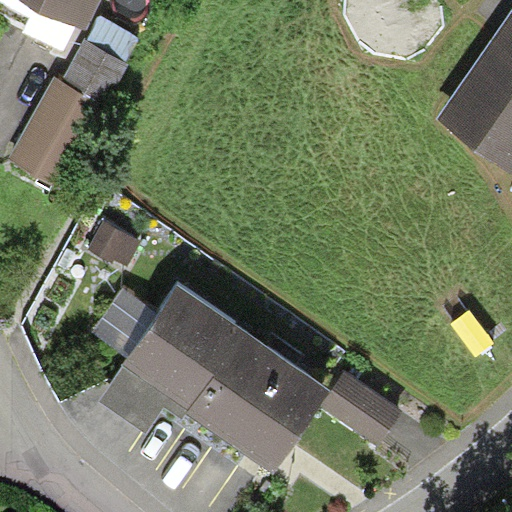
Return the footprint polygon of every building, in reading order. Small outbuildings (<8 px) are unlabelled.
[(93,0),(65,0),(89,10),(93,0)] [(511,8),(436,116),(511,169),(511,8)] [(85,29),(63,71),(108,95),(130,53),(85,29)] [(56,67),(10,152),(62,180),(108,95),(63,71),(56,67)] [(105,215),(90,241),(127,262),(142,235),(105,215)] [(127,351),(99,391),(147,423),(164,398),(182,410),(191,398),(273,455),(332,371),(178,264),(153,299),(124,343),(121,346),(127,351)] [(124,343),(153,299),(124,281),(95,324),(124,343)] [(346,363),(320,399),(378,439),(403,403),(346,363)]
